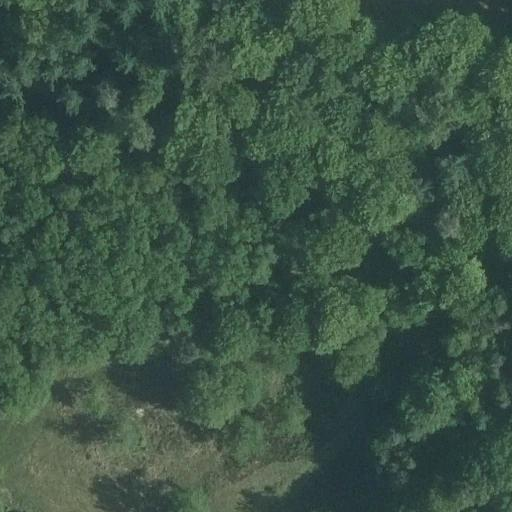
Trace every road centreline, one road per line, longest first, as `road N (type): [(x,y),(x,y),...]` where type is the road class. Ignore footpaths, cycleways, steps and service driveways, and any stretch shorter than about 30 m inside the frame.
road 1 (track): [(0,77),(511,254)]
road 2 (track): [(511,287),(273,511)]
